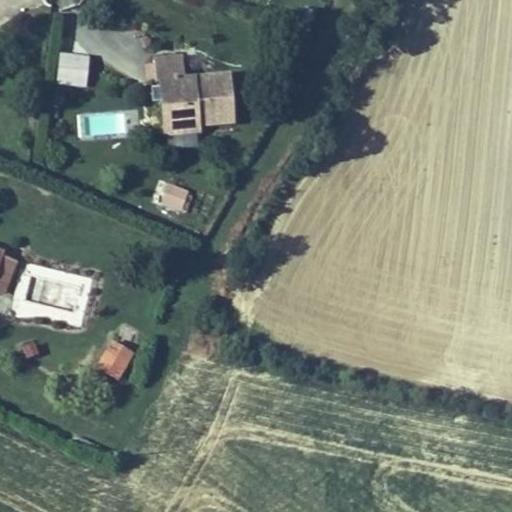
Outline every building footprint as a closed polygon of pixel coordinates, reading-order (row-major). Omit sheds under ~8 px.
[(198,125),(234,122),(230,71),(183,75),(182,54),(153,56),(155,78),(159,78),(161,103),(171,102),(174,133),(199,131),(198,125)] [(174,133),(171,102),(161,103),(164,134),(174,133)] [(110,133),(105,112),(82,117),(86,138),(110,133)] [(187,190),(168,184),(162,204),(181,210),(187,190)] [(16,259),(3,254),(0,261),(0,292),(2,293),(16,259)] [(23,346),(28,357),(39,353),(34,341),(23,346)] [(132,352),(111,341),(97,366),(117,378),(132,352)]
